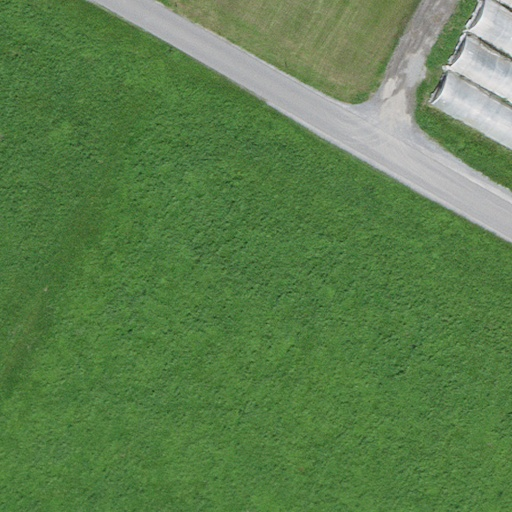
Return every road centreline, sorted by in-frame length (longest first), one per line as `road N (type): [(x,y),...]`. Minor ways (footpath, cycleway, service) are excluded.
road 1 (unclassified): [(511,236),(102,0)]
road 2 (track): [(454,0),(373,157)]
